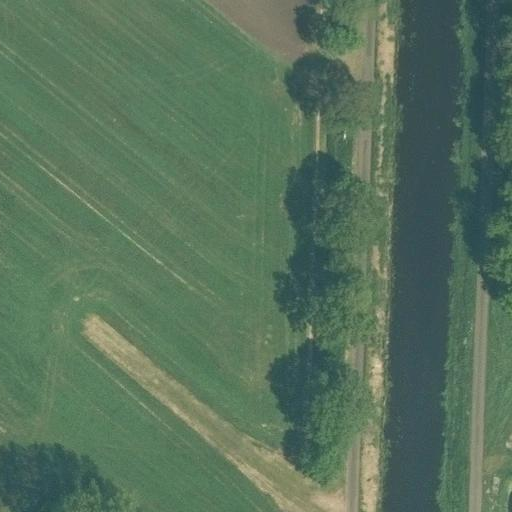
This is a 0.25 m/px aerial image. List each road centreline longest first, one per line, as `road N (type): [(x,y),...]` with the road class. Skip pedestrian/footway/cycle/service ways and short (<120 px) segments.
road 1 (track): [(349,511),(367,0)]
road 2 (unclassified): [(475,511),(492,0)]
